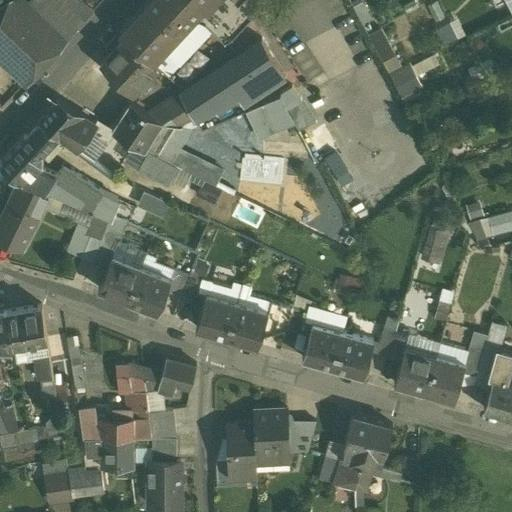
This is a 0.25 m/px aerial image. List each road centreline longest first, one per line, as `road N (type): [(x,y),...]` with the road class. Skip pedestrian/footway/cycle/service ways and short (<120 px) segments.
road 1 (residential): [(206,349),(511,436)]
road 2 (residential): [(0,271),(206,349)]
road 3 (secondary): [(0,133),(122,0)]
road 4 (residential): [(206,349),(205,511)]
